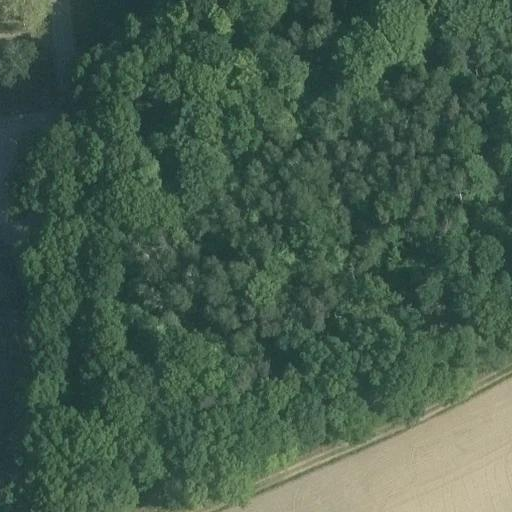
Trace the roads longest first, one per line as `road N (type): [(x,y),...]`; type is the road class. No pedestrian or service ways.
road 1 (unclassified): [(98,511),(55,0)]
road 2 (track): [(174,511),(361,446),(511,374)]
